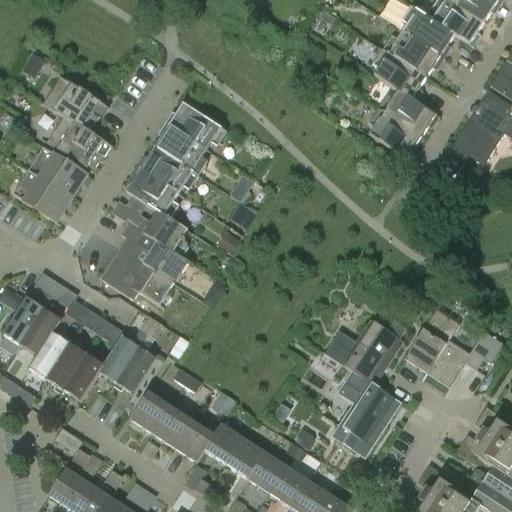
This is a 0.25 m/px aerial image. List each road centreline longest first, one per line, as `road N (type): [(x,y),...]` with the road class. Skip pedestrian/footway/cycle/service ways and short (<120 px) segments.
road 1 (residential): [(50,266),(166,75)]
road 2 (residential): [(410,185),(511,32)]
road 3 (residential): [(391,511),(455,411),(403,379)]
road 4 (residential): [(198,511),(104,445),(91,423)]
